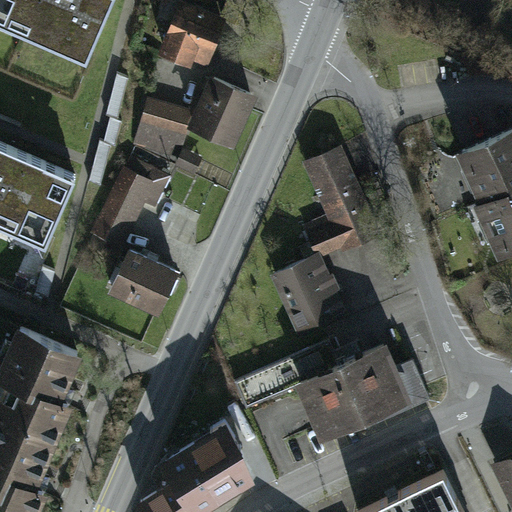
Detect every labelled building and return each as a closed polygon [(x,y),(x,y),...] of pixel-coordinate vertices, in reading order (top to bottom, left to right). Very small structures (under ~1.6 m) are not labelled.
[(114,0),(0,0),(0,29),(85,66),(114,0)] [(227,24),(179,5),(157,59),(206,78),(227,24)] [(257,102),(212,82),(189,133),(233,153),(257,102)] [(194,113),(151,101),(143,128),(186,140),(194,113)] [(511,136),(459,163),(481,208),(474,211),(499,262),(511,255),(511,136)] [(75,174),(0,141),(0,221),(46,242),(75,174)] [(325,217),(304,225),(316,256),(362,238),(371,209),(346,147),(304,164),(325,217)] [(136,165),(126,176),(95,233),(122,248),(146,204),(155,208),(169,183),(136,165)] [(315,255),(273,274),(298,329),(340,310),(315,255)] [(180,280),(130,256),(111,297),(161,321),(180,280)] [(85,361),(19,335),(0,382),(0,383),(7,387),(0,404),(0,511),(42,511),(48,499),(40,496),(74,411),(67,408),(85,361)] [(296,383),(316,435),(425,393),(405,341),(296,383)] [(215,439),(168,468),(194,511),(197,511),(243,485),(215,439)] [(511,461),(494,469),(511,510),(511,461)] [(463,511),(447,479),(378,511),(463,511)] [(162,511),(156,500),(138,509),(139,511),(162,511)]
